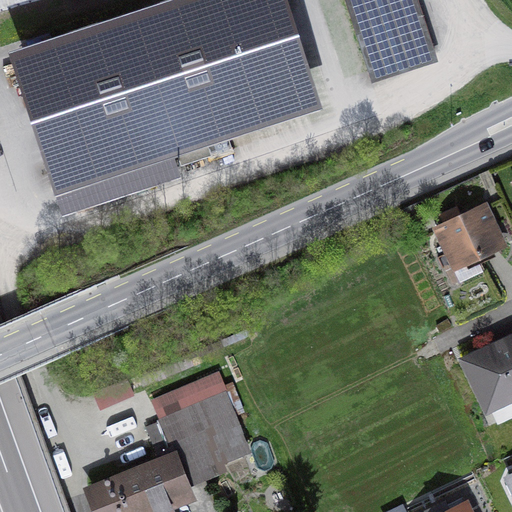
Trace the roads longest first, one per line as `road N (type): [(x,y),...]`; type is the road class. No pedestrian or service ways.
road 1 (tertiary): [(511,128),(0,354)]
road 2 (track): [(495,35),(417,102),(378,121),(47,236),(0,228)]
